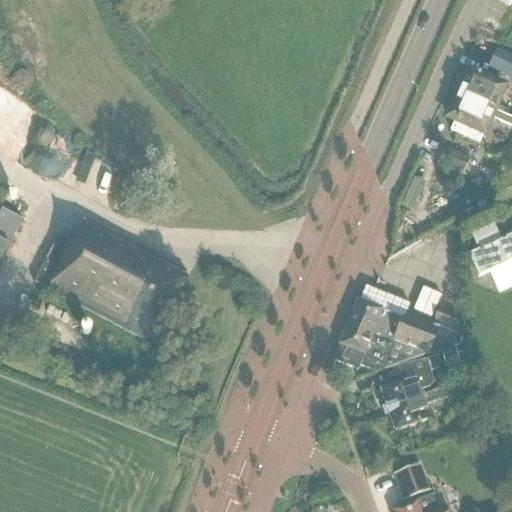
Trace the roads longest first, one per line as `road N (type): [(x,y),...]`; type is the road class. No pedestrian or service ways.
road 1 (unclassified): [(284,448),(478,0)]
road 2 (primary): [(254,436),(440,0)]
road 3 (unclassified): [(410,0),(229,425)]
